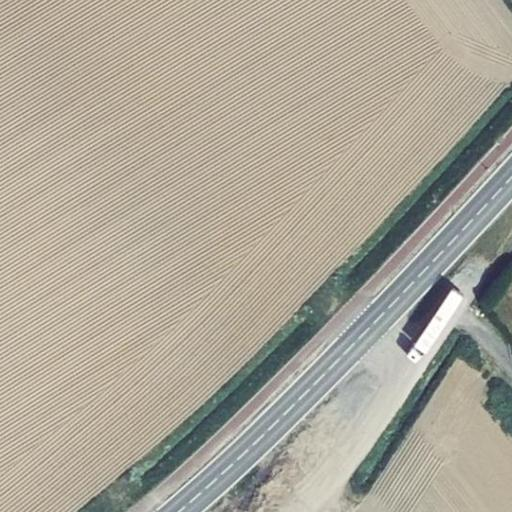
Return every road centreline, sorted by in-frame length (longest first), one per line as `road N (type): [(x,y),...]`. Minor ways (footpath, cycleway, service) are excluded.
road 1 (secondary): [(179,511),(511,178)]
road 2 (unknown): [(321,511),(411,393),(381,315)]
